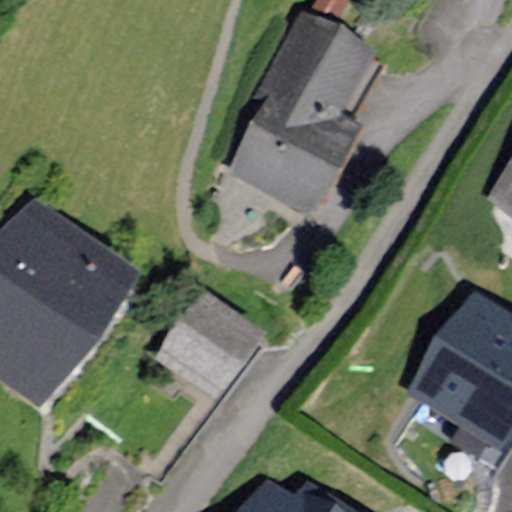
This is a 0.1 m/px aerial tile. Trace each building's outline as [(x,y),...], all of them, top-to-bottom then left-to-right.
[(382,64),(300,17),(256,95),(270,103),(231,170),(317,219),(364,136),(346,126),(382,64)] [(511,171),(488,200),(511,219),(511,171)] [(142,288),(38,206),(0,253),(0,385),(40,417),(142,288)] [(511,426),(511,316),(480,296),(418,391),(500,444),(511,426)] [(267,350),(201,303),(157,364),(223,411),(267,350)] [(270,484),(249,511),(341,511),(308,488),(297,503),(270,484)]
